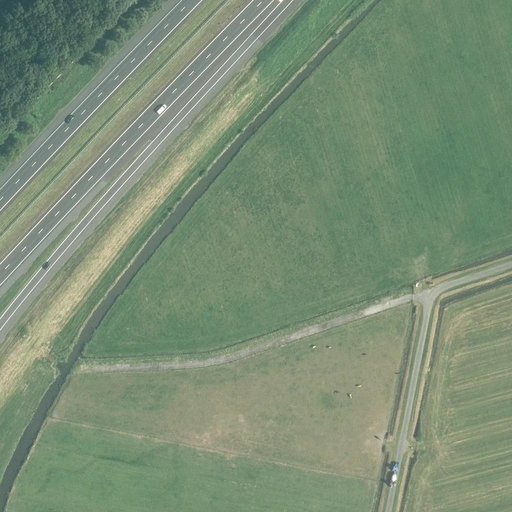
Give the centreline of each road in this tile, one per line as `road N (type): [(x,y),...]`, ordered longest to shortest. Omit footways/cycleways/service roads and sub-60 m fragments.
road 1 (motorway): [(0,324),(288,0)]
road 2 (motorway): [(0,276),(264,0)]
road 3 (unclassified): [(387,511),(429,295),(511,263)]
road 4 (motorway): [(191,0),(0,201)]
